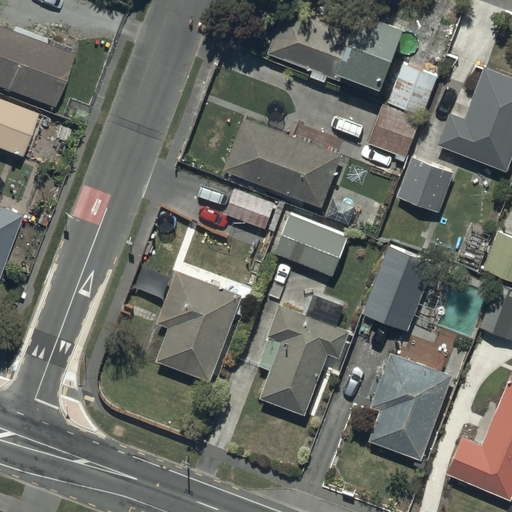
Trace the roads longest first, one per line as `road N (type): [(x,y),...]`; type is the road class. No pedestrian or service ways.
road 1 (residential): [(20,440),(186,0)]
road 2 (tertiary): [(20,440),(222,511)]
